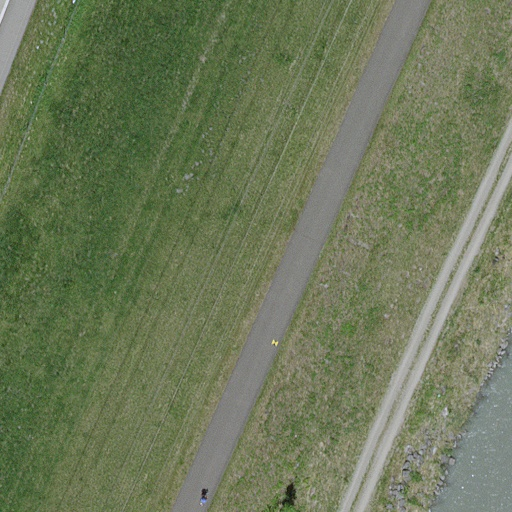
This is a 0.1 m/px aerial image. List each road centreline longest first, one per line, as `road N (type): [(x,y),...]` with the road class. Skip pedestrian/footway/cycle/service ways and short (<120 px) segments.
road 1 (track): [(411,0),(185,511)]
road 2 (track): [(511,155),(355,511)]
